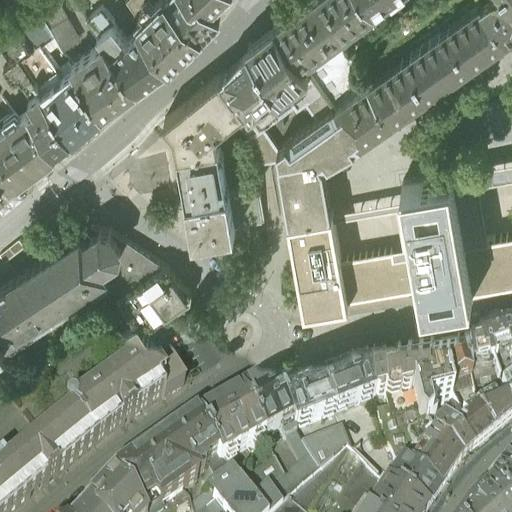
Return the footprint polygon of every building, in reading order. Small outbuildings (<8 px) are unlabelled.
[(64,46),(82,35),(62,0),(48,0),(41,6),(64,46)] [(189,43),(204,27),(178,0),(129,0),(144,22),(171,59),(189,43)] [(178,0),(204,27),(211,20),(221,10),(214,2),(212,0),(178,0)] [(338,37),(312,0),(301,0),(295,5),(278,18),(307,60),(338,37)] [(375,3),(373,0),(312,0),(338,37),(379,8),(375,3)] [(511,0),(486,0),(484,1),(509,36),(511,33),(511,0)] [(426,40),(452,78),(479,59),(509,36),(484,1),(426,40)] [(139,81),(171,59),(144,22),(127,33),(114,18),(98,28),(104,36),(139,81)] [(307,60),(278,18),(264,29),(249,40),(287,89),(313,69),(307,60)] [(0,37),(14,58),(22,52),(34,46),(18,22),(0,35),(0,37)] [(139,81),(104,36),(72,57),(75,62),(104,106),(139,81)] [(370,78),(338,37),(307,60),(313,69),(338,102),(370,78)] [(287,89),(249,40),(236,52),(226,61),(229,65),(225,67),(266,124),(297,102),(287,89)] [(452,78),(426,40),(370,78),(396,117),(422,99),(452,78)] [(73,133),(42,83),(22,52),(14,58),(5,64),(15,79),(20,76),(35,98),(30,102),(56,145),(73,133)] [(104,106),(75,62),(42,83),(73,133),(104,106)] [(266,124),(225,67),(167,114),(176,126),(179,134),(181,148),(220,142),(219,123),(233,113),(250,136),(266,124)] [(396,117),(370,78),(338,102),(368,138),(382,128),(396,117)] [(0,161),(11,180),(52,151),(57,147),(56,145),(30,102),(26,105),(0,123),(0,161)] [(293,216),(333,207),(326,176),(324,164),(368,138),(338,102),(279,145),(293,216)] [(230,189),(220,142),(181,148),(185,171),(188,196),(230,189)] [(0,161),(0,188),(11,180),(0,161)] [(413,234),(415,250),(421,283),(424,297),(474,288),(465,242),(462,228),(453,167),(403,175),(413,234)] [(259,184),(230,189),(236,227),(265,222),(259,184)] [(230,189),(188,196),(196,240),(211,238),(237,233),(236,227),(230,189)] [(333,207),(293,216),(296,242),(307,304),(350,296),(343,255),(339,240),(333,207)] [(53,306),(106,269),(122,253),(123,236),(111,225),(92,221),(80,229),(38,259),(24,267),(53,306)] [(474,288),(511,280),(511,234),(465,242),(474,288)] [(22,236),(2,252),(8,259),(18,251),(28,243),(22,236)] [(123,294),(168,262),(160,257),(123,236),(122,253),(106,269),(123,294)] [(396,246),(343,255),(350,296),(421,283),(415,250),(397,253),(396,246)] [(178,275),(168,262),(123,294),(140,317),(147,326),(191,294),(178,275)] [(0,284),(0,345),(53,306),(24,267),(0,284)] [(118,335),(140,362),(165,396),(186,384),(147,326),(140,317),(118,335)] [(511,318),(502,321),(510,350),(511,349),(511,318)] [(478,327),(457,332),(469,382),(494,376),(492,369),(495,368),(493,364),(491,365),(488,357),(504,352),(510,350),(502,321),(494,323),(478,327)] [(445,334),(433,336),(447,388),(469,382),(457,332),(445,334)] [(411,339),(397,342),(413,402),(417,422),(423,429),(424,429),(428,424),(429,424),(434,419),(432,417),(428,417),(425,407),(451,401),(447,388),(433,336),(411,339)] [(375,344),(355,348),(372,402),(383,398),(387,412),(376,416),(383,438),(393,463),(402,456),(403,458),(411,454),(406,439),(425,429),(424,429),(423,429),(417,422),(413,402),(397,342),(375,347),(375,344)] [(312,365),(333,417),(372,402),(355,348),(312,365)] [(140,362),(103,389),(127,425),(165,396),(140,362)] [(333,417),(312,365),(311,365),(267,382),(267,383),(266,383),(292,433),(333,418),(333,417)] [(266,383),(239,399),(262,443),(277,434),(283,444),(294,437),(292,433),(266,383)] [(511,386),(499,391),(504,403),(511,423),(511,422),(511,386)] [(81,460),(127,425),(103,389),(53,426),(81,460)] [(239,399),(193,424),(215,462),(218,468),(262,443),(239,399)] [(490,441),(511,423),(504,403),(493,407),(491,401),(474,411),(475,412),(462,419),(454,426),(458,431),(450,436),(471,457),(490,441)] [(193,424),(113,480),(135,511),(158,511),(215,462),(193,424)] [(81,460),(53,426),(8,462),(0,468),(0,511),(16,511),(33,498),(58,479),(81,460)] [(471,457),(450,436),(444,429),(435,439),(435,441),(460,466),(471,457)] [(460,466),(435,441),(419,459),(450,481),(460,466)] [(370,511),(385,491),(379,487),(374,483),(345,454),(286,507),(292,511),(370,511)] [(511,489),(511,456),(498,472),(511,489)] [(450,481),(419,459),(408,475),(439,497),(450,481)] [(428,511),(439,497),(408,475),(401,469),(388,486),(383,482),(379,487),(385,491),(416,511),(428,511)] [(486,488),(490,493),(508,511),(511,511),(511,489),(498,472),(486,488)] [(135,511),(113,480),(82,511),(135,511)] [(416,511),(385,491),(370,511),(416,511)] [(468,511),(467,511),(508,511),(490,493),(468,511)] [(211,511),(202,499),(184,511),(211,511)]
